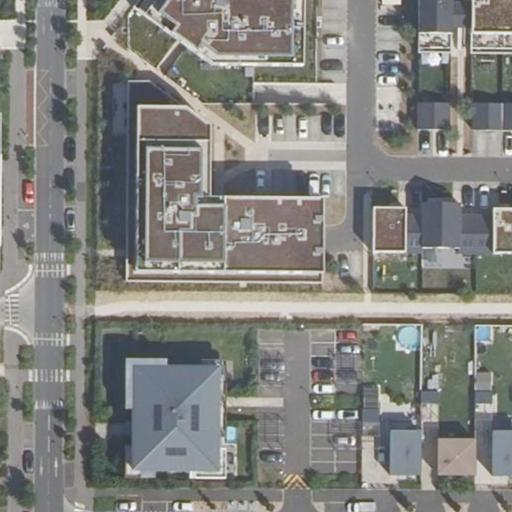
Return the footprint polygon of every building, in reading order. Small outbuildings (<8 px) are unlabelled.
[(209,67),(303,68),(303,0),(139,0),(132,9),(209,67)] [(511,0),(469,0),(470,8),(450,8),(450,0),(417,0),(417,50),(450,51),(450,35),(470,35),(470,51),(511,51),(511,0)] [(123,283),(321,286),(322,201),(222,199),(222,201),(208,201),(209,128),(148,84),(127,83),(123,283)] [(445,105),(416,105),(416,132),(445,132),(445,105)] [(511,105),(471,105),(471,132),(511,132),(511,105)] [(421,217),(421,250),(458,251),(458,255),(475,256),(475,217),(459,217),(459,205),(421,205),(421,217)] [(421,250),(421,217),(405,217),(405,210),(372,210),(372,255),(421,255),(421,250)] [(511,210),(492,211),(492,217),(475,217),(475,256),(511,255),(511,210)] [(130,370),(129,474),(214,474),(215,370),(130,370)] [(475,391),(474,411),(490,412),(491,392),(475,391)] [(490,478),(511,477),(511,434),(491,435),(490,478)] [(388,478),(419,478),(419,435),(388,435),(388,478)] [(436,442),(436,478),(473,478),(473,442),(436,442)]
